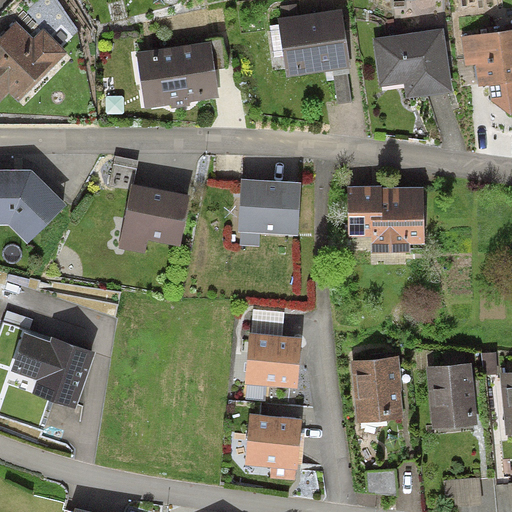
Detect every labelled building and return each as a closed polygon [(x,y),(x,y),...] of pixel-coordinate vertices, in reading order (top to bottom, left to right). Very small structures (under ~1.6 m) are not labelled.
[(342,9),(278,18),(279,24),(284,56),(287,77),(333,70),(349,68),(350,68),(342,9)] [(34,38),(16,21),(0,37),(0,101),(9,93),(19,102),(68,53),(43,28),(34,38)] [(284,56),(279,24),(270,26),(275,57),(284,56)] [(445,28),(373,38),(380,86),(404,83),(406,99),(453,92),(445,28)] [(511,29),(462,37),(466,66),(475,64),(479,86),(489,85),(491,102),(511,115),(511,29)] [(223,39),(211,41),(215,69),(227,68),(223,39)] [(145,109),(171,105),(171,109),(191,105),(190,102),(219,97),(215,69),(211,41),(137,52),(145,109)] [(350,73),(349,68),(333,70),(338,104),(352,102),(348,74),(350,73)] [(0,169),(0,224),(9,225),(28,243),(67,205),(33,170),(0,169)] [(302,182),(241,178),(238,232),(241,232),(240,245),(259,246),(260,233),(299,235),(302,182)] [(191,195),(132,184),(119,249),(145,254),(148,240),(181,246),(191,195)] [(382,185),(347,186),(348,237),(372,237),(372,253),(411,252),(411,243),(425,243),(424,186),(382,187),(382,185)] [(254,309),(252,334),(282,336),(284,312),(254,309)] [(50,341),(24,332),(11,371),(37,379),(32,394),(76,409),(95,351),(51,336),(50,341)] [(252,334),(249,334),(245,384),(247,384),(267,385),(298,387),(302,337),(282,336),(252,334)] [(484,374),(498,374),(496,352),(482,353),(484,374)] [(399,356),(351,361),(358,423),(404,418),(401,391),(403,391),(399,356)] [(471,363),(426,367),(432,429),(477,424),(471,363)] [(511,372),(500,373),(506,435),(511,434),(511,372)] [(266,401),(267,385),(247,384),(246,400),(266,401)] [(303,419),(249,414),(245,465),(272,467),(271,478),(296,480),(297,470),(298,470),(303,419)]
